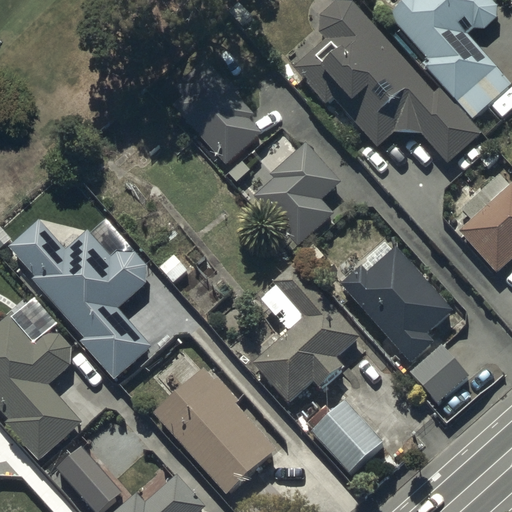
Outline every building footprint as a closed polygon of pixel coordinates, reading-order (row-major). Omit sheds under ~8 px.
[(474,130),(511,92),(470,43),(476,36),(486,39),(498,27),(498,14),(491,6),(496,2),(494,0),(415,0),(416,1),(390,25),(432,71),(425,77),(442,96),(474,130)] [(474,130),(442,96),(438,100),(354,9),(338,9),(321,23),(320,41),(326,47),(295,75),(328,111),(335,106),(380,156),(395,143),(423,146),(450,173),(484,139),(474,130)] [(225,93),(207,71),(177,96),(184,104),(172,113),(227,175),(263,143),(250,127),(255,123),(238,103),(240,101),(229,89),(225,93)] [(341,193),(307,152),(276,178),(270,171),(246,191),(300,256),(336,225),(323,209),(341,193)] [(511,193),(501,181),(451,225),(463,238),(460,241),(497,284),(511,270),(511,193)] [(67,258),(39,229),(7,259),(87,346),(81,351),(116,389),(152,356),(118,318),(147,292),(149,275),(137,261),(118,261),(113,266),(86,239),(80,246),(74,240),(66,248),(72,255),(67,258)] [(395,260),(386,250),(367,267),(370,270),(341,296),(401,362),(397,365),(404,373),(409,369),(413,373),(436,352),(430,344),(456,322),(398,257),(395,260)] [(295,273),(276,290),(279,293),(263,308),(291,339),(255,371),(292,412),(314,392),(321,399),(346,376),(339,368),(362,347),(295,273)] [(0,332),(0,417),(10,429),(7,431),(41,471),(86,432),(52,392),(72,375),(74,358),(63,344),(43,343),(37,347),(12,322),(0,332)] [(470,385),(442,353),(410,382),(446,421),(455,413),(448,405),(470,385)] [(199,386),(187,373),(174,384),(185,396),(155,423),(228,506),(278,461),(237,415),(240,412),(219,388),(215,391),(206,380),(199,386)] [(384,452),(344,410),(312,441),(352,483),(384,452)] [(107,496),(71,454),(47,475),(79,511),(104,511),(98,504),(107,496)] [(202,511),(171,478),(152,496),(154,497),(148,503),(151,506),(146,511),(138,502),(127,511),(202,511)] [(286,511),(269,491),(244,511),(286,511)]
